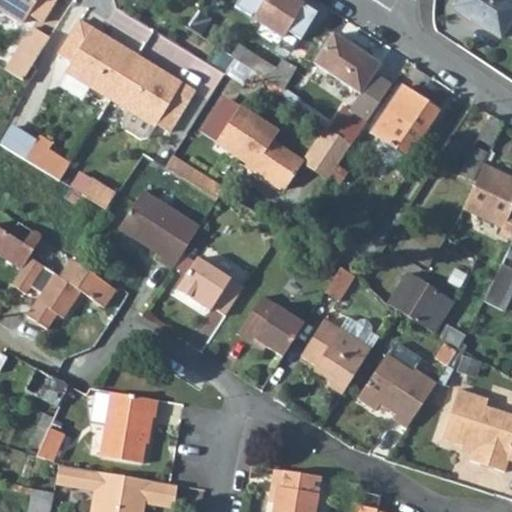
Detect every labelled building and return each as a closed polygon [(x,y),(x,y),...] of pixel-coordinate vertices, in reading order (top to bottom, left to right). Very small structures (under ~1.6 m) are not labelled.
[(0,0),(0,8),(23,23),(28,14),(41,22),(54,0),(0,0)] [(253,15),(262,0),(237,0),(234,6),(250,17),(251,14),(253,15)] [(295,0),(262,0),(253,15),(252,18),(282,37),(278,44),(289,50),(293,49),(295,45),(299,38),(312,17),(300,10),(292,5),(295,0)] [(303,4),(296,0),(295,0),(292,5),(300,10),(302,7),(303,4)] [(511,18),(511,3),(506,0),(457,0),(453,7),(500,37),(511,18)] [(302,7),(300,10),(312,17),(299,38),(300,39),(316,12),(305,6),(304,8),(302,7)] [(101,34),(78,20),(57,55),(70,62),(64,72),(109,99),(135,55),(108,39),(106,43),(98,38),(101,34)] [(48,38),(32,27),(4,70),(21,80),(48,38)] [(179,35),(169,29),(163,37),(174,44),(179,35)] [(108,39),(101,34),(98,38),(106,43),(108,39)] [(379,64),(333,34),(314,62),(360,93),(348,110),(366,122),(391,85),(373,73),(379,64)] [(275,68),(237,44),(229,55),(236,59),(283,89),(295,68),(281,60),(275,68)] [(163,72),(135,55),(109,99),(127,110),(152,125),(153,126),(154,124),(168,132),(193,91),(179,83),(177,86),(161,76),(163,72)] [(179,83),(163,72),(161,76),(177,86),(179,83)] [(438,111),(402,87),(371,133),(376,136),(368,148),(395,166),(403,154),(407,157),(438,111)] [(215,142),(239,106),(229,100),(223,100),(201,132),(215,142)] [(278,131),(240,105),(239,106),(215,142),(284,189),(303,161),(278,144),(276,147),(270,143),(272,140),(278,131)] [(152,125),(127,110),(120,122),(122,128),(139,138),(145,137),(152,125)] [(502,123),(491,117),(480,139),(491,145),(502,123)] [(351,144),(326,126),(306,156),(308,164),(328,178),(330,176),(337,165),(351,144)] [(34,142),(24,160),(58,181),(69,164),(34,142)] [(487,153),(474,146),(459,173),(472,180),(487,153)] [(226,191),(171,157),(164,168),(215,200),(224,193),(226,191)] [(337,165),(330,176),(340,183),(348,172),(337,165)] [(511,180),(483,166),(462,208),(502,227),(499,233),(511,239),(511,238),(511,180)] [(91,180),(81,195),(105,209),(114,195),(91,180)] [(199,228),(142,191),(118,229),(160,256),(157,260),(172,270),(199,228)] [(41,238),(19,222),(10,235),(0,228),(0,255),(21,269),(28,258),(41,238)] [(477,257),(450,241),(444,251),(472,268),(477,257)] [(28,258),(21,269),(11,285),(25,295),(29,288),(40,295),(25,317),(45,330),(55,315),(62,319),(80,292),(102,308),(115,290),(71,260),(58,277),(28,258)] [(243,287),(197,258),(176,290),(209,311),(212,307),(225,316),(243,287)] [(511,289),(511,269),(500,264),(483,301),(503,310),(511,289)] [(354,277),(340,268),(324,292),(338,301),(354,277)] [(466,274),(455,268),(448,282),(459,287),(466,274)] [(453,303),(407,273),(387,305),(433,333),(453,303)] [(303,323),(261,296),(237,334),(251,343),(254,339),(265,346),(282,357),(303,323)] [(339,329),(323,319),(300,356),(315,366),(332,377),(329,382),(327,385),(341,394),(378,337),(371,332),(371,326),(368,322),(364,320),(360,319),(355,322),(347,317),(339,329)] [(464,336),(445,326),(439,337),(458,348),(461,343),(464,336)] [(265,346),(254,339),(251,343),(263,350),(265,346)] [(420,359),(397,343),(391,345),(356,399),(375,411),(376,408),(379,404),(384,408),(395,415),(392,420),(405,428),(435,383),(414,369),(420,359)] [(456,351),(444,343),(434,358),(446,366),(456,351)] [(467,347),(461,343),(458,348),(457,349),(464,353),(467,347)] [(464,353),(457,349),(456,351),(446,366),(456,372),(463,361),(462,356),(464,353)] [(332,377),(315,366),(312,371),(329,382),(332,377)] [(68,385),(35,369),(24,391),(51,404),(49,410),(55,412),(57,407),(68,385)] [(507,460),(511,461),(511,415),(484,407),(486,400),(456,390),(440,439),(473,449),(469,461),(503,472),(507,460)] [(158,401),(110,392),(99,456),(142,463),(150,416),(155,417),(158,401)] [(52,417),(43,413),(30,444),(39,448),(48,428),(52,417)] [(63,434),(48,428),(39,448),(36,456),(52,462),(63,434)] [(153,481),(91,471),(58,465),(55,484),(88,490),(93,491),(89,511),(142,511),(144,503),(139,502),(140,496),(150,498),(153,481)] [(316,477),(273,470),(270,488),(275,488),(271,511),(314,511),(318,494),(320,477),(316,477)] [(169,484),(153,481),(150,498),(140,496),(139,502),(144,503),(173,508),(177,485),(169,484)] [(33,489),(7,482),(6,488),(31,495),(33,489)] [(49,511),(53,494),(33,489),(31,495),(27,511),(49,511)]
